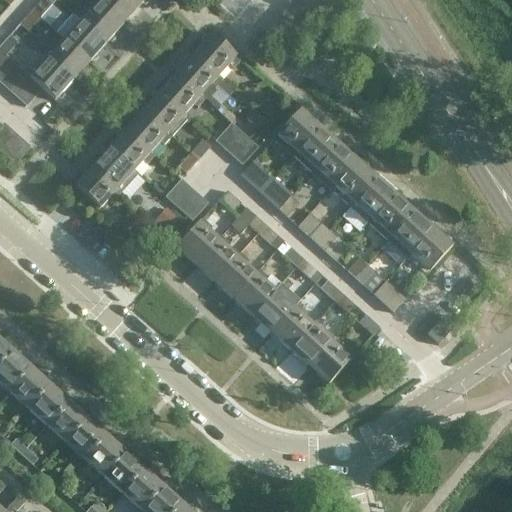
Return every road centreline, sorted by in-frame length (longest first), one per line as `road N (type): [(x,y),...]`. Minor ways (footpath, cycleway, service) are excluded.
road 1 (residential): [(0,217),(229,427),(277,453),(344,455)]
road 2 (residential): [(402,341),(211,173)]
road 3 (tertiary): [(488,173),(375,0)]
road 4 (residential): [(344,455),(453,385)]
